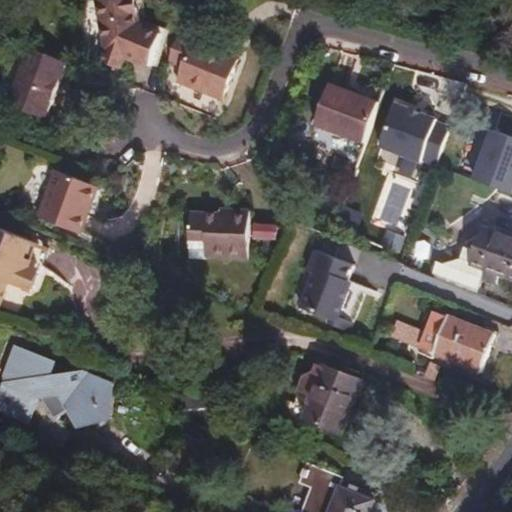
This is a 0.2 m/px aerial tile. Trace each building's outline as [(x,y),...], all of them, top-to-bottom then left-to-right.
[(104,55),(101,64),(120,71),(125,59),(149,69),(162,36),(137,26),(136,22),(142,21),(137,0),(115,0),(96,4),(104,55)] [(168,62),(183,68),(193,42),(179,36),(168,62)] [(227,101),(243,61),(193,42),(183,68),(177,82),(227,101)] [(0,84),(0,105),(7,108),(28,57),(13,51),(0,84)] [(58,88),(66,67),(30,52),(28,57),(7,108),(6,110),(43,125),(58,88)] [(366,145),(382,102),(331,83),(315,125),(366,145)] [(58,88),(43,125),(61,130),(73,100),(66,91),(58,88)] [(389,147),(439,165),(455,124),(404,105),(389,147)] [(511,192),(511,133),(496,127),(476,178),(511,192)] [(51,173),(33,220),(75,237),(94,190),(51,173)] [(199,262),(262,266),(276,233),(244,231),(245,220),(185,218),(184,244),(199,245),(199,254),(199,262)] [(479,226),(466,260),(481,265),(477,275),(491,281),(495,270),(511,276),(511,244),(493,237),(495,232),(479,226)] [(493,237),(511,244),(511,237),(495,232),(493,237)] [(22,263),(29,246),(0,234),(0,303),(5,291),(26,299),(38,269),(22,263)] [(184,244),(183,253),(199,254),(199,245),(184,244)] [(22,263),(38,269),(44,252),(29,246),(22,263)] [(354,267),(316,252),(308,273),(314,276),(301,309),(329,322),(328,326),(348,333),(351,325),(338,319),(352,285),(348,283),(354,267)] [(431,261),(425,276),(470,294),(477,275),(481,265),(466,260),(456,256),(431,261)] [(385,259),(381,269),(394,275),(398,265),(385,259)] [(428,359),(475,377),(490,340),(443,322),(442,322),(429,317),(415,352),(416,353),(428,358),(428,359)] [(70,436),(104,427),(106,393),(74,381),(38,385),(38,381),(42,380),(46,371),(10,357),(5,376),(0,375),(0,424),(20,433),(29,410),(34,410),(46,428),(59,419),(70,436)] [(305,402),(297,423),(337,439),(358,385),(312,367),(309,374),(297,379),(291,396),(305,402)] [(187,403),(187,404),(161,393),(157,403),(183,414),(173,437),(195,445),(209,411),(187,403)] [(366,511),(369,505),(352,498),(344,495),(334,491),(338,481),(301,467),(293,488),(304,492),(296,511),(366,511)] [(344,495),(352,498),(354,492),(346,489),(344,495)]
